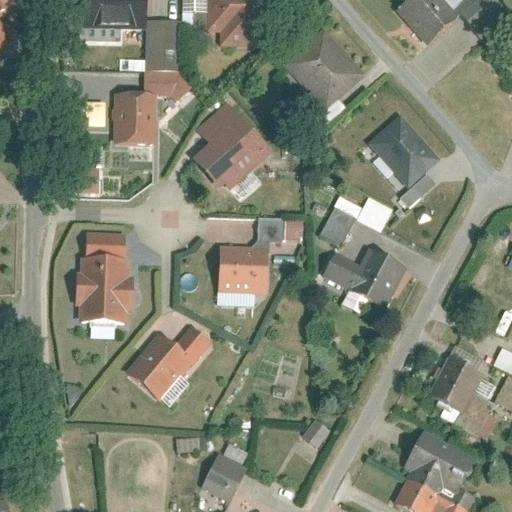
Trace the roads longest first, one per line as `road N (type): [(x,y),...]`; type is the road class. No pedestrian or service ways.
road 1 (residential): [(495,194),(320,511)]
road 2 (residential): [(40,0),(32,312)]
road 3 (residential): [(333,0),(495,194)]
road 4 (residential): [(32,312),(59,511)]
